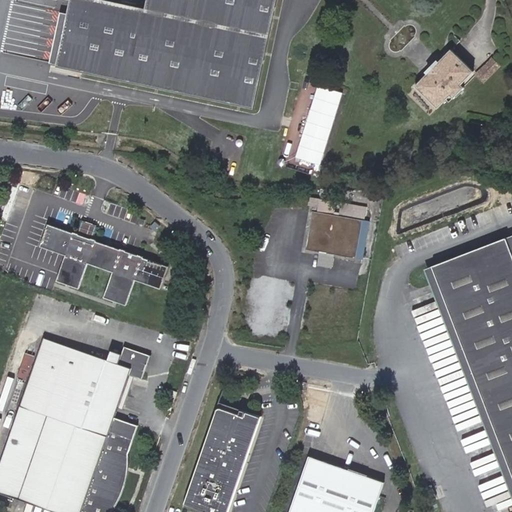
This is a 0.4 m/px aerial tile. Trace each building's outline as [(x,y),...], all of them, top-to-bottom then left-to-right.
[(148,0),(148,6),(117,0),(72,0),(60,66),(257,105),(278,0),(148,0)] [(427,74),(414,87),(436,109),(449,96),(452,100),(463,89),(460,85),(472,73),(449,51),(437,63),(435,62),(425,72),(427,74)] [(490,61),(476,76),(481,82),(496,66),(490,61)] [(325,164),(345,91),(320,84),(299,157),(325,164)] [(336,222),(338,210),(323,207),(321,215),(316,214),(315,219),(322,220),(315,258),(360,267),(359,270),(365,272),(373,229),(336,222)] [(92,235),(96,224),(75,217),(71,228),(92,235)] [(159,284),(167,262),(136,251),(92,235),(71,228),(47,220),(39,242),(65,251),(57,276),(80,284),(88,259),(111,267),(103,292),(126,300),(135,275),(159,284)] [(511,235),(425,269),(431,285),(439,282),(511,470),(511,235)] [(46,336),(20,404),(0,459),(0,489),(61,511),(107,511),(116,501),(122,486),(126,467),(126,452),(136,423),(112,414),(127,372),(140,377),(149,353),(123,344),(120,351),(110,347),(106,358),(46,336)] [(178,392),(171,390),(168,398),(175,400),(178,392)] [(168,398),(165,408),(171,410),(175,400),(168,398)] [(183,502),(212,511),(227,511),(260,413),(217,399),(210,421),(183,502)] [(374,511),(385,481),(311,457),(293,511),(374,511)] [(421,486),(417,487),(422,500),(426,499),(421,486)]
